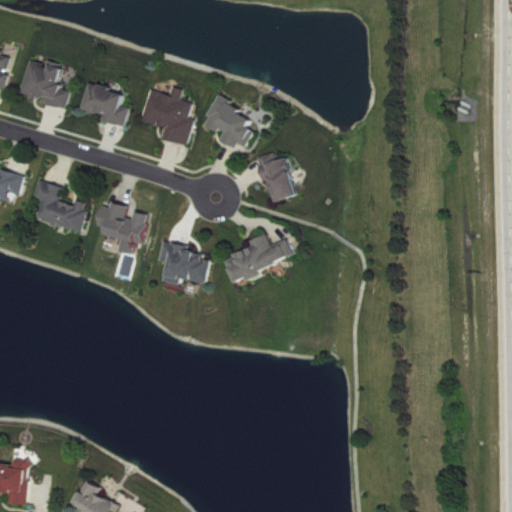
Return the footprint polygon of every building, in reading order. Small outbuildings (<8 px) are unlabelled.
[(2,54),(0,52),(0,87),(17,92),(21,76),(17,75),(22,57),(3,52),(2,54)] [(32,96),(51,100),(51,104),(78,111),(82,91),(70,88),(75,67),(59,63),(58,67),(40,62),(32,96)] [(94,111),(117,117),(115,123),(137,129),(142,109),(134,107),(137,94),(100,85),(94,111)] [(199,148),(206,121),(200,120),(204,105),(192,102),(195,91),(184,88),(182,97),(162,91),(154,123),(177,129),(174,141),(199,148)] [(266,132),(260,129),(264,122),(249,115),(252,109),(229,98),(216,126),(236,135),(233,141),(257,152),(266,132)] [(283,204),(309,198),(300,159),(289,162),(287,155),(272,159),(283,204)] [(32,197),(37,178),(0,167),(0,195),(22,202),(24,195),(32,197)] [(92,233),(98,205),(87,202),(86,206),(71,203),(75,188),(50,182),(45,204),(52,206),(48,222),(92,233)] [(110,228),(119,230),(118,237),(133,240),(130,253),(144,256),(147,244),(153,246),(160,216),(141,211),(142,208),(123,204),(122,210),(114,208),(110,228)] [(246,285),(260,279),(261,283),(275,277),(272,271),(306,258),(299,241),(282,247),(278,236),(262,242),(265,249),(236,260),(246,285)] [(216,285),(220,262),(213,261),(214,256),(198,253),(199,247),(174,243),(170,263),(178,264),(175,284),(190,286),(191,281),(216,285)] [(36,507),(41,462),(23,460),(22,468),(0,465),(0,493),(21,496),(20,506),(36,507)] [(128,511),(131,508),(108,496),(111,490),(97,483),(85,506),(91,509),(88,511),(128,511)]
